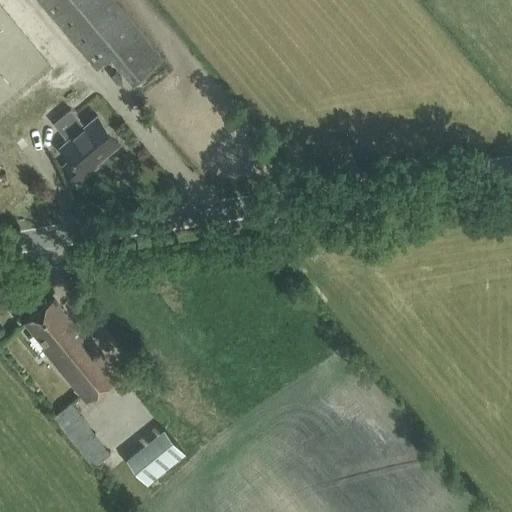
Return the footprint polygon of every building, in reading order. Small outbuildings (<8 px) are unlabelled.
[(132,81),(162,56),(114,0),(37,0),(96,68),(111,56),(132,81)] [(0,26),(3,24),(38,70),(51,60),(60,73),(67,67),(21,7),(6,18),(1,11),(0,11),(0,26)] [(91,94),(74,70),(49,87),(52,91),(41,98),(55,118),(91,94)] [(53,123),(67,140),(60,146),(70,158),(63,164),(77,181),(98,164),(95,161),(120,141),(98,114),(84,126),(70,109),(53,123)] [(73,322),(54,298),(25,321),(45,345),(42,347),(86,400),(119,373),(76,320),(73,322)] [(90,426),(71,401),(53,415),(72,439),(90,426)] [(150,480),(187,449),(167,425),(130,455),(150,480)]
